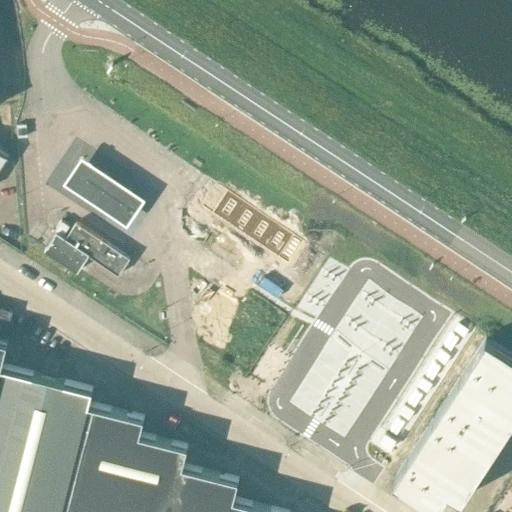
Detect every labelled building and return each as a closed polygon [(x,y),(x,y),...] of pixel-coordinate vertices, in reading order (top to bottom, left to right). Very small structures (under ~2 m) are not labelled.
[(182,209),(207,226),(228,195),(204,178),(182,209)] [(130,256),(76,220),(65,236),(56,230),(45,248),(77,270),(88,252),(119,273),(130,256)] [(311,245),(301,260),(309,266),(319,250),(311,245)] [(12,309),(0,306),(0,318),(9,321),(12,309)] [(462,498),(511,420),(511,351),(487,335),(394,479),(437,507),(449,489),(462,498)] [(291,511),(292,511),(234,496),(239,477),(183,462),(188,443),(140,431),(145,415),(90,401),(93,386),(2,363),(8,339),(0,337),(0,511),(291,511)] [(263,383),(273,367),(264,360),(253,377),(263,383)] [(391,448),(397,439),(386,431),(380,441),(391,448)]
